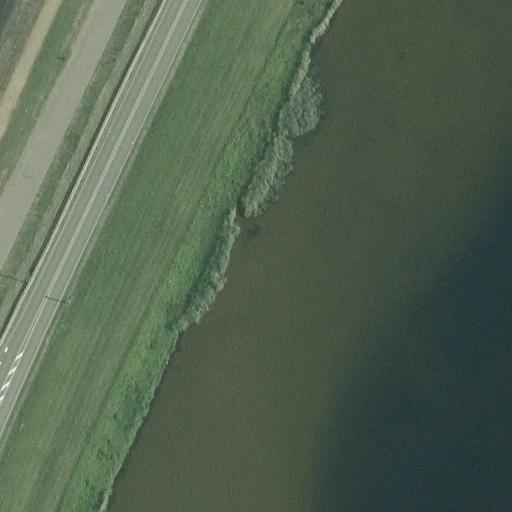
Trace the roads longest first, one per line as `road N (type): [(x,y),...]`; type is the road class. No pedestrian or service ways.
road 1 (trunk): [(0,396),(185,0)]
road 2 (unclassified): [(0,239),(114,0)]
